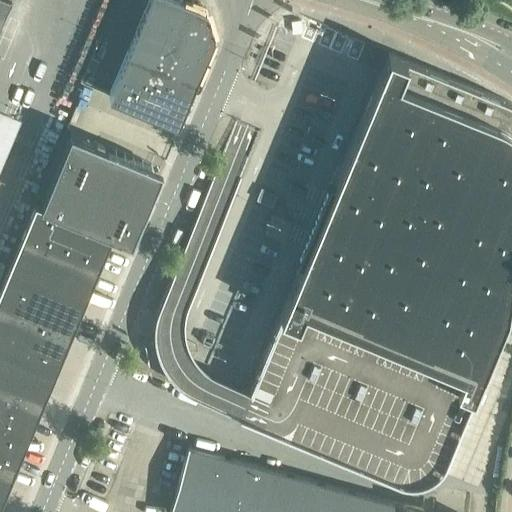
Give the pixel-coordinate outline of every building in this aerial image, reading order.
[(0,0),(0,23),(9,0),(0,0)] [(207,7),(199,4),(200,0),(147,0),(109,93),(178,122),(214,33),(207,7)] [(330,191),(336,194),(311,252),(306,249),(277,318),(239,411),(398,477),(401,478),(404,478),(407,479),(410,479),(413,479),(417,479),(420,478),(421,478),(424,477),(429,475),(432,473),(435,470),(439,467),(441,464),(444,460),(445,457),(446,456),(470,398),(507,309),(511,279),(511,101),(511,102),(507,99),(389,50),(330,191)] [(71,129),(40,203),(112,232),(132,241),(143,213),(141,212),(156,176),(151,165),(107,146),(108,144),(71,129)] [(21,236),(98,268),(99,266),(98,266),(112,232),(40,203),(35,201),(21,236)] [(21,236),(7,269),(84,301),(97,268),(98,269),(98,268),(21,236)] [(7,269),(0,286),(0,305),(70,335),(71,333),(70,333),(84,301),(7,269)] [(70,336),(70,335),(0,305),(0,344),(56,368),(69,335),(70,336)] [(0,344),(0,383),(42,401),(43,400),(42,400),(56,368),(0,344)] [(42,403),(42,401),(0,383),(0,423),(28,435),(42,402),(42,403)] [(0,423),(0,462),(15,468),(15,467),(28,435),(0,423)] [(223,511),(239,459),(188,445),(169,511),(223,511)] [(223,511),(284,511),(295,474),(239,459),(223,511)] [(14,470),(15,468),(0,462),(0,501),(0,502),(14,469),(14,470)] [(284,511),(350,511),(357,491),(295,474),(284,511)] [(350,511),(416,511),(417,506),(405,504),(405,505),(357,491),(350,511)]
